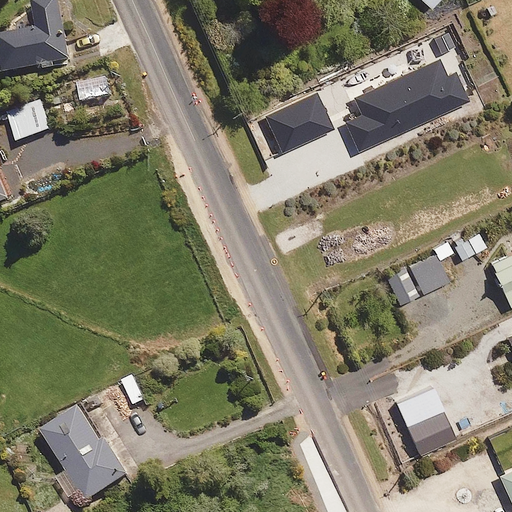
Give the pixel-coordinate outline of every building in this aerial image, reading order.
[(0,72),(0,75),(40,68),(41,73),(56,70),(55,65),(68,62),(56,0),(39,0),(30,2),(35,29),(0,35),(0,72)] [(445,76),(437,59),(354,97),(362,114),(343,122),(356,150),(466,100),(453,72),(445,76)] [(484,246),(477,233),(453,247),(460,259),(484,246)] [(511,303),(511,253),(487,265),(507,306),(511,303)] [(446,281),(434,255),(408,266),(420,293),(446,281)] [(415,295),(403,270),(385,279),(397,304),(415,295)] [(103,447),(80,409),(41,433),(65,472),(56,478),(75,509),(126,477),(106,445),(103,447)] [(451,438),(438,411),(404,428),(417,454),(451,438)] [(511,470),(497,477),(511,509),(511,470)]
